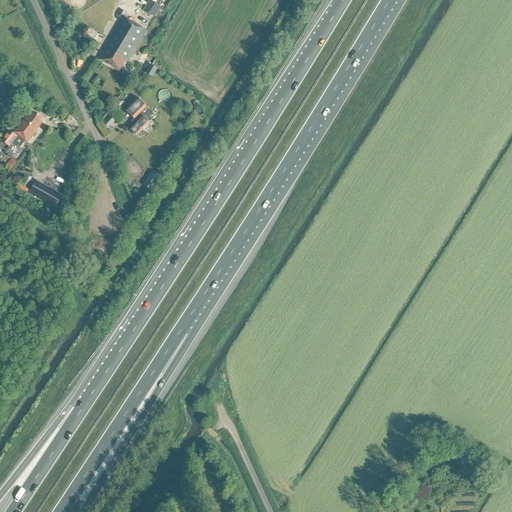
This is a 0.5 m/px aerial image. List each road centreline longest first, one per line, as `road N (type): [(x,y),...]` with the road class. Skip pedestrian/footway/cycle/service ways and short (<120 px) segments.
road 1 (motorway): [(343,0),(97,384)]
road 2 (motorway): [(196,306),(389,0)]
road 3 (motorway): [(61,511),(196,306)]
road 4 (motorway): [(82,511),(178,355),(196,306)]
road 5 (unclassified): [(109,216),(110,185),(32,0)]
road 6 (motorway): [(97,384),(13,511)]
road 7 (motorway): [(97,384),(67,409),(0,495)]
road 8 (unclassified): [(272,511),(217,389)]
